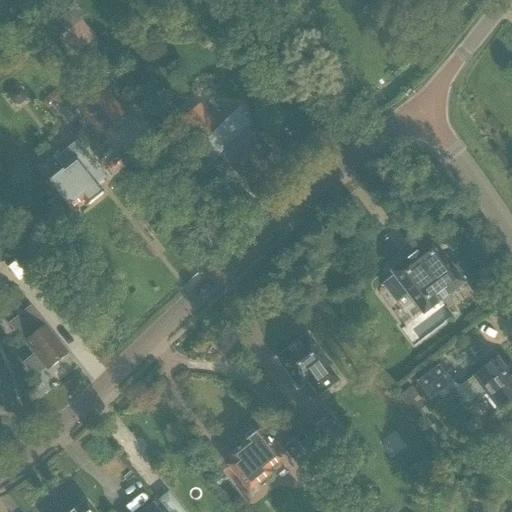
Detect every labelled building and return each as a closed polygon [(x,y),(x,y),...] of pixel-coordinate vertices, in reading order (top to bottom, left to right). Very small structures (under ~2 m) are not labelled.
[(61,36),(76,55),(95,40),(79,20),(61,36)] [(94,110),(109,129),(124,116),(99,85),(75,105),(85,117),(94,110)] [(20,105),(24,102),(25,96),(21,91),(16,91),(11,94),(10,100),(14,105),(20,105)] [(254,136),(248,130),(250,127),(239,108),(219,128),(198,108),(180,126),(201,148),(208,140),(221,154),(219,156),(226,163),(226,164),(243,181),(271,153),(254,136)] [(76,144),(55,160),(63,170),(45,185),(68,213),(82,201),(87,207),(103,194),(96,186),(105,179),(76,144)] [(470,292),(482,282),(465,260),(452,269),(432,242),(391,273),(423,316),(440,302),(447,311),(454,306),(447,298),(464,285),(470,292)] [(308,268),(318,277),(334,258),(325,249),(308,268)] [(44,369),(46,371),(67,353),(45,326),(46,325),(30,306),(7,325),(32,355),(22,363),(34,378),(44,369)] [(328,368),(331,366),(308,335),(276,359),(299,390),(308,383),(319,397),(339,382),(328,368)] [(511,368),(511,367),(504,371),(497,361),(497,360),(473,378),(460,388),(467,397),(480,388),(498,412),(511,401),(511,368)] [(439,367),(416,384),(430,401),(452,384),(439,367)] [(398,396),(413,415),(425,406),(409,387),(398,396)] [(333,462),(352,447),(329,417),(310,431),(333,462)] [(248,493),(270,475),(267,472),(281,461),(258,432),(256,433),(251,433),(245,437),(245,442),(243,444),(244,445),(228,458),(233,464),(228,468),(248,493)] [(305,440),(289,453),(308,476),(323,464),(305,440)] [(132,505),(150,495),(142,479),(123,489),(132,505)] [(94,511),(86,502),(74,511),(94,511)] [(158,511),(151,503),(139,511),(158,511)]
